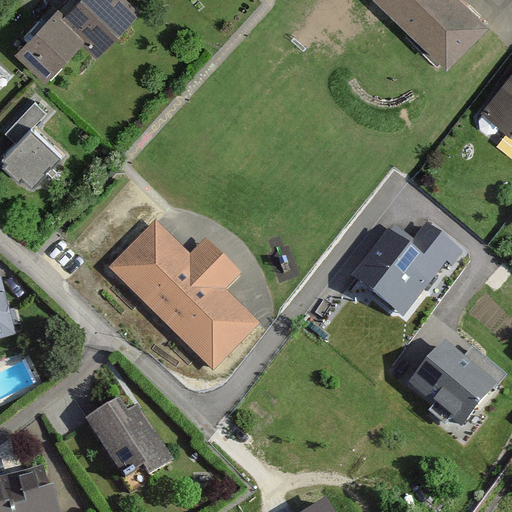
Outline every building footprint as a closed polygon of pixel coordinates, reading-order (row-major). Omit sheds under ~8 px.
[(132,0),(69,0),(19,52),(51,83),(87,46),(99,57),(144,11),(132,0)] [(466,0),(379,0),(448,69),(492,25),(466,0)] [(511,78),(483,113),(511,136),(511,78)] [(38,135),(14,161),(44,190),(69,164),(38,135)] [(156,221),(108,268),(215,376),(264,328),(226,289),(240,275),(208,242),(192,258),(156,221)] [(388,232),(352,279),(403,319),(447,263),(452,266),(463,253),(426,224),(410,247),(388,232)] [(7,280),(0,282),(0,339),(21,334),(7,280)] [(497,386),(445,342),(407,386),(461,430),(497,386)] [(121,403),(87,425),(132,493),(177,463),(144,413),(132,421),(121,403)] [(57,511),(48,467),(0,476),(0,511),(57,511)] [(332,511),(327,501),(306,511),(332,511)]
